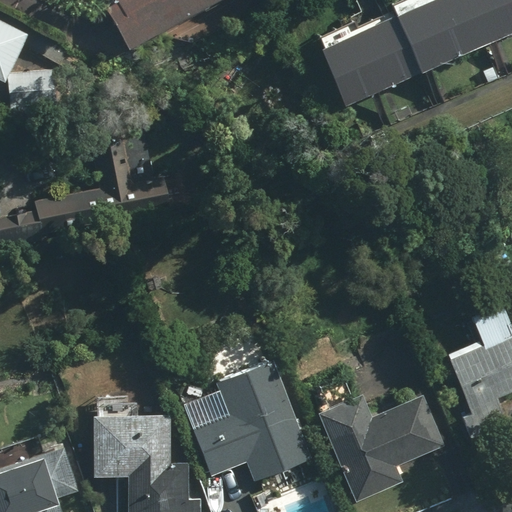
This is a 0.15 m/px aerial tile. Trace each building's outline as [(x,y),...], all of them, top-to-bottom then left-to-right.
[(110,0),(112,2),(99,8),(118,47),(213,0),(110,0)] [(511,30),(511,0),(418,0),(311,46),(336,105),(511,30)] [(0,78),(22,33),(0,22),(0,78)] [(125,140),(101,145),(110,186),(35,203),(37,211),(0,219),(0,233),(2,242),(173,205),(166,173),(134,180),(125,140)] [(505,424),(494,399),(511,390),(511,330),(509,332),(496,304),(466,317),(478,345),(444,360),(467,409),(458,413),(470,440),(505,424)] [(207,476),(245,461),(253,480),(307,458),(266,360),(211,382),(224,413),(187,428),(207,476)] [(356,395),(313,413),(351,502),(398,481),(391,467),(438,446),(416,395),(365,417),(356,395)] [(184,499),(184,463),(164,463),(164,414),(88,415),(89,477),(124,476),(124,511),(197,511),(197,498),(184,499)] [(55,449),(0,467),(0,511),(58,511),(54,498),(70,493),(55,449)] [(269,508),(271,511),(332,511),(322,487),(269,508)]
